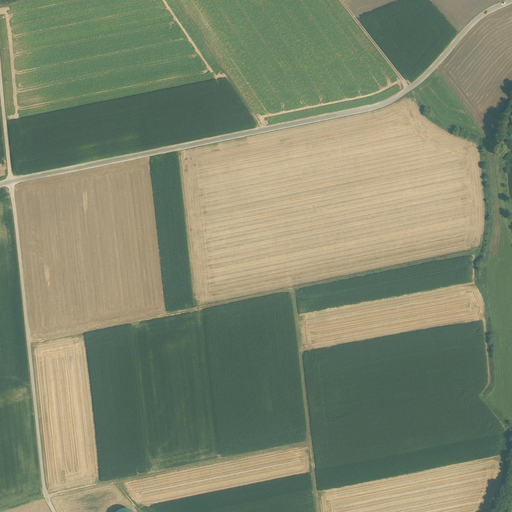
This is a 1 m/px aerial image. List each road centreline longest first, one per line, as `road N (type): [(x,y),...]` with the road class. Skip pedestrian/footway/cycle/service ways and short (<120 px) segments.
road 1 (unclassified): [(511,0),(475,20),(418,82),(381,105),(0,185)]
road 2 (track): [(10,181),(44,491),(53,511)]
road 3 (track): [(0,511),(310,444)]
road 4 (track): [(30,343),(294,289)]
road 5 (track): [(480,252),(294,289)]
road 6 (track): [(310,444),(294,289)]
road 7 (track): [(263,130),(178,0)]
road 8 (track): [(511,231),(500,177),(511,110)]
